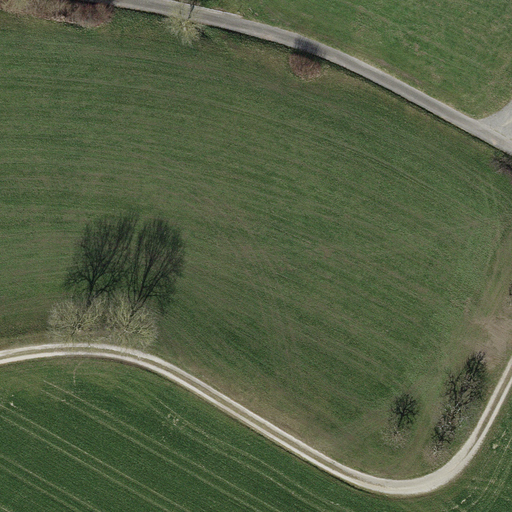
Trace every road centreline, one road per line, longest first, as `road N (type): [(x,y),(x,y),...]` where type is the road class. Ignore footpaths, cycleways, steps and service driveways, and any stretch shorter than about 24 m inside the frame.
road 1 (track): [(511,373),(465,456),(416,487),(354,480),(192,379),(125,352),(53,349),(0,362)]
road 2 (track): [(511,147),(298,41),(143,0)]
